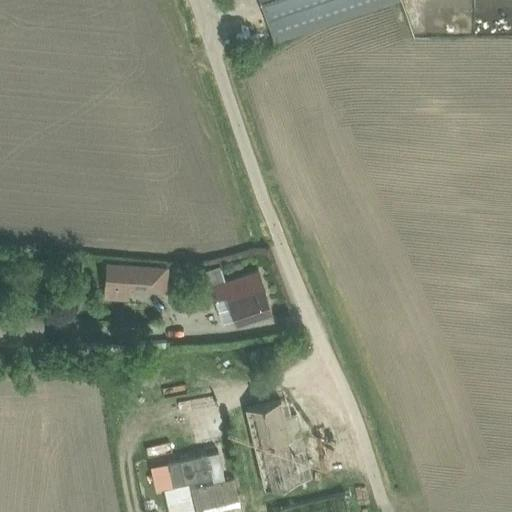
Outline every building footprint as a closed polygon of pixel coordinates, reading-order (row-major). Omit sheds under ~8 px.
[(262,0),(275,37),(387,0),(262,0)] [(105,260),(103,293),(157,295),(158,262),(105,260)] [(242,322),(281,308),(267,267),(212,285),(217,299),(232,293),(242,322)] [(0,301),(0,341),(43,343),(44,303),(0,301)] [(270,489),(318,477),(297,397),(249,410),(270,489)] [(206,452),(150,464),(155,489),(212,477),(206,452)] [(350,511),(345,490),(268,509),(268,511),(350,511)]
